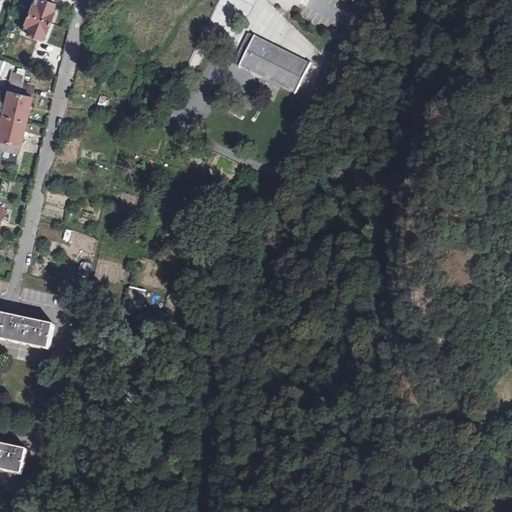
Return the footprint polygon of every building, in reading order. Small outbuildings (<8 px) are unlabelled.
[(25,31),(30,33),(30,35),(43,40),(47,31),(49,32),(55,16),(53,15),(56,6),(43,1),(42,2),(36,0),(25,31)] [(249,49),(244,60),(241,67),(297,94),(310,68),(254,40),(248,37),(243,46),(249,49)] [(249,49),(243,46),(238,57),(244,60),(249,49)] [(0,59),(0,77),(7,79),(11,62),(0,59)] [(22,83),(23,74),(10,73),(10,82),(22,83)] [(33,98),(10,93),(5,118),(0,137),(0,140),(22,146),(33,98)] [(100,95),(99,106),(109,107),(111,97),(100,95)] [(170,306),(184,305),(183,285),(169,286),(170,306)] [(130,309),(145,310),(146,289),(131,288),(130,309)] [(56,327),(0,315),(0,341),(50,352),(56,327)] [(28,453),(0,446),(0,471),(23,477),(28,453)]
